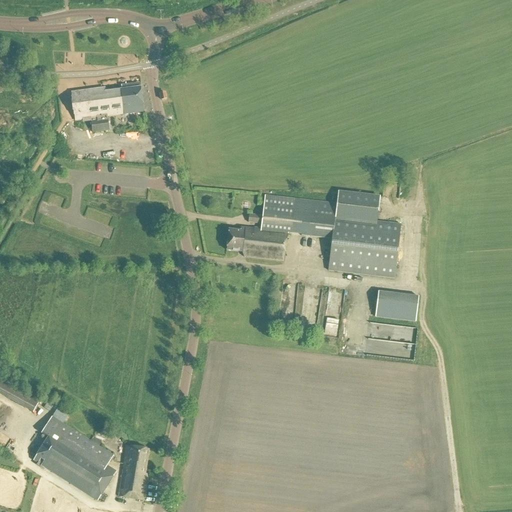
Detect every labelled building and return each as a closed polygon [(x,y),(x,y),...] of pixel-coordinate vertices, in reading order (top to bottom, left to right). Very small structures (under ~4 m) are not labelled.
[(76,121),(91,119),(93,132),(109,130),(108,118),(144,113),(140,88),(105,93),(104,90),(88,92),(72,94),(76,121)] [(260,225),(260,230),(247,229),(246,230),(240,230),(240,233),(228,232),(226,252),(241,253),(244,258),(283,263),(287,234),(331,239),(327,272),(393,280),(400,226),(377,223),(380,197),(337,192),(336,205),(264,196),(261,217),(248,215),(247,223),(260,225)] [(419,297),(378,292),(375,318),(415,323),(419,297)] [(417,342),(418,328),(369,321),(367,334),(391,337),(388,357),(416,360),(418,342),(417,342)] [(333,324),(332,333),(340,334),(341,325),(333,324)] [(0,376),(0,396),(33,414),(42,399),(0,376)] [(48,402),(43,409),(49,413),(54,405),(48,402)] [(0,426),(2,428),(14,407),(9,405),(0,420),(0,426)] [(48,438),(33,462),(97,503),(117,472),(107,466),(114,456),(64,425),(55,419),(52,417),(42,435),(48,438)] [(148,450),(125,447),(118,497),(144,501),(148,475),(145,474),(148,450)]
